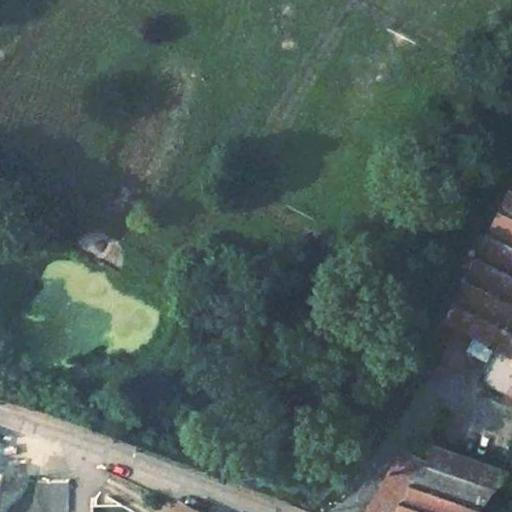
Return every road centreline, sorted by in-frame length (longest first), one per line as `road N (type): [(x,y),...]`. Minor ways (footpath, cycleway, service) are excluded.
road 1 (residential): [(248,511),(0,414)]
road 2 (unknown): [(353,511),(402,418),(422,400),(455,401),(511,420)]
